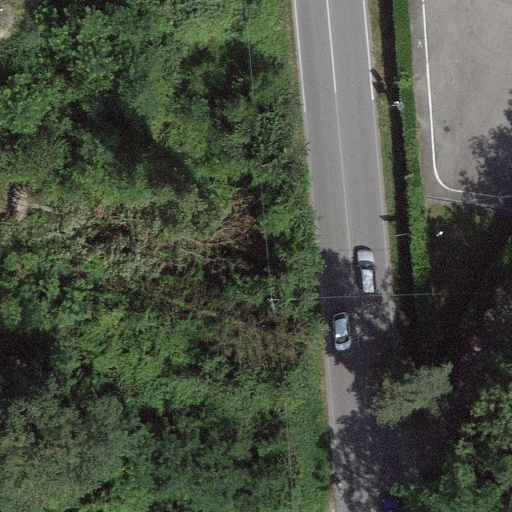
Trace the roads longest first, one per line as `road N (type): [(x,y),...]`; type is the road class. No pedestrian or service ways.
road 1 (secondary): [(333,0),(384,511)]
road 2 (track): [(401,511),(452,351),(511,259)]
